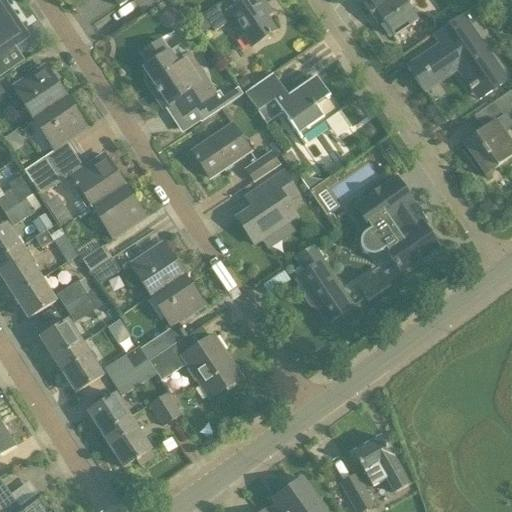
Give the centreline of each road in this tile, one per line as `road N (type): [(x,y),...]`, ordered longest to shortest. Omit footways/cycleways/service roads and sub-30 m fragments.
road 1 (residential): [(318,407),(44,0)]
road 2 (residential): [(503,269),(316,0)]
road 3 (unclassified): [(318,407),(503,269)]
road 4 (residential): [(109,511),(0,344)]
road 5 (unclassified): [(172,511),(318,407)]
